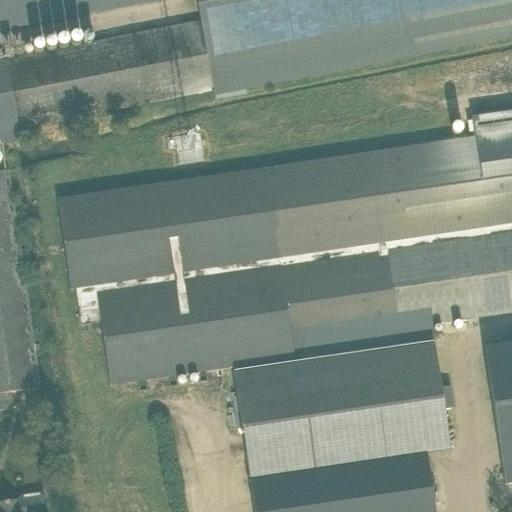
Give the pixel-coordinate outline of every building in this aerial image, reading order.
[(511,0),(0,0),(0,30),(154,0),(194,0),(199,24),(213,92),(214,96),(511,37),(511,0)] [(199,24),(0,64),(0,133),(213,92),(199,24)] [(264,170),(57,201),(70,290),(75,290),(78,313),(80,326),(100,323),(110,387),(293,360),(293,363),(304,361),(435,341),(433,326),(511,314),(511,109),(470,116),(470,122),(467,123),(468,133),(472,133),(472,135),(390,147),(390,151),(264,170)] [(0,175),(0,410),(13,408),(11,395),(39,391),(9,175),(0,175)] [(511,345),(483,350),(500,460),(504,486),(511,484),(511,345)] [(432,349),(234,378),(249,480),(253,511),(434,511),(426,451),(449,447),(443,410),(452,409),(448,387),(438,389),(432,349)] [(45,511),(45,507),(44,497),(38,493),(19,496),(15,501),(0,503),(0,511),(45,511)]
